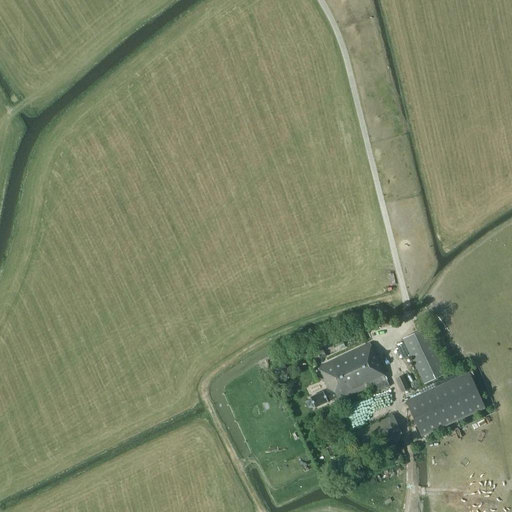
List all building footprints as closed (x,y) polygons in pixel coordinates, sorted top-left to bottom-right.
[(424,384),(446,374),(425,329),(403,339),(424,384)] [(325,345),(322,339),(309,345),(312,351),(322,347),(325,345)] [(333,346),(336,352),(345,347),(342,341),(333,346)] [(379,392),(389,387),(386,380),(387,379),(370,343),(318,367),(328,389),(323,392),(323,391),(310,397),(315,408),(328,402),(339,397),(341,400),(375,385),(379,392)] [(316,361),(326,357),(323,351),(314,356),(316,361)] [(469,372),(405,401),(421,436),(485,407),(469,372)] [(401,392),(409,389),(403,376),(395,379),(401,392)] [(361,453),(402,434),(393,415),(352,434),(361,453)]
